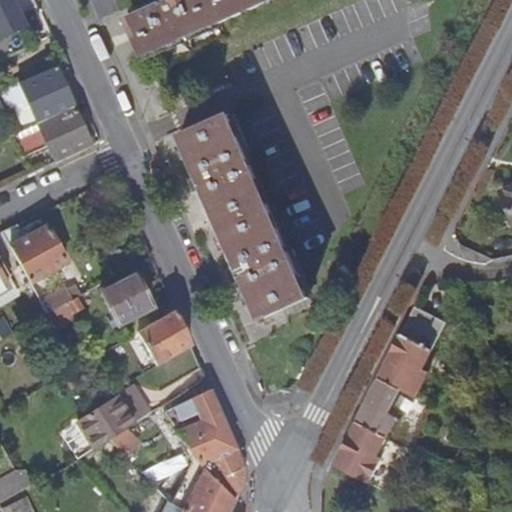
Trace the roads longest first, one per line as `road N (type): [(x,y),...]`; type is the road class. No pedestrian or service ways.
road 1 (tertiary): [(276,488),(408,246),(511,27)]
road 2 (residential): [(127,154),(276,488)]
road 3 (residential): [(59,0),(127,154)]
road 4 (residential): [(127,154),(0,209)]
